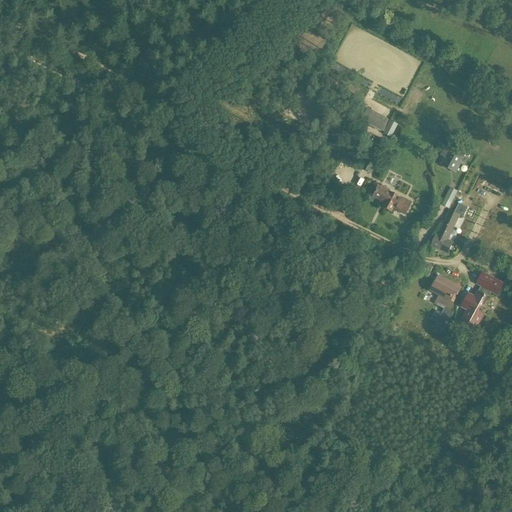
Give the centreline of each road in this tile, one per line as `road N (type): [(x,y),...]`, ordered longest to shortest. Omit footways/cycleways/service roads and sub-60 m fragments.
road 1 (track): [(0,387),(241,511)]
road 2 (track): [(0,17),(182,103)]
road 3 (track): [(182,103),(285,0)]
